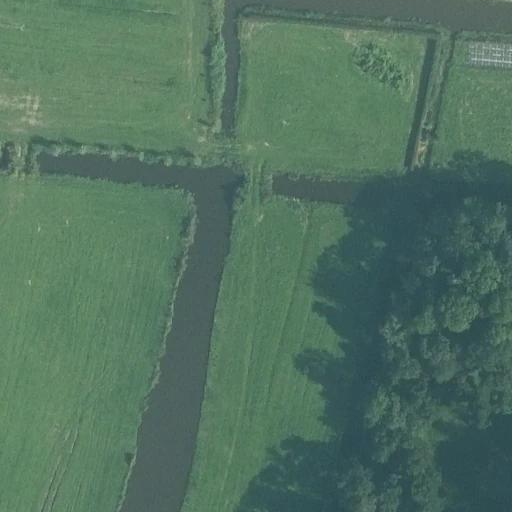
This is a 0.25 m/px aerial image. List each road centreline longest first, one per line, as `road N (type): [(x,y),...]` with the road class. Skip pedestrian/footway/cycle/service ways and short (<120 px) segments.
road 1 (track): [(224,511),(259,168),(245,149),(19,134)]
road 2 (track): [(19,134),(9,266)]
